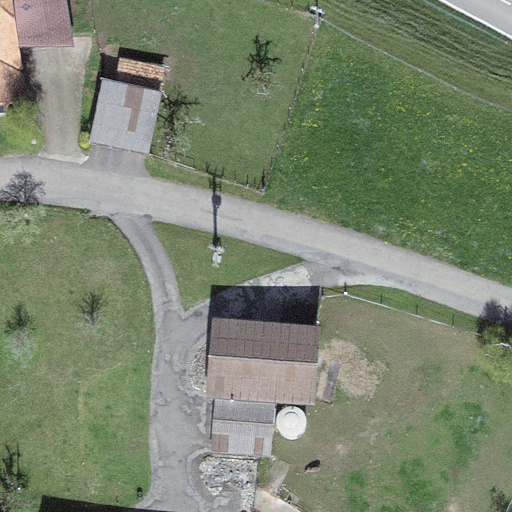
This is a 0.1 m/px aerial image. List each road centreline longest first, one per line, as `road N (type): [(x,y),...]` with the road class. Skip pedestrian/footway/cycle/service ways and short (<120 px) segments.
road 1 (residential): [(0,181),(163,200),(267,224),(511,305)]
road 2 (unknown): [(119,194),(165,288),(157,397),(169,483)]
